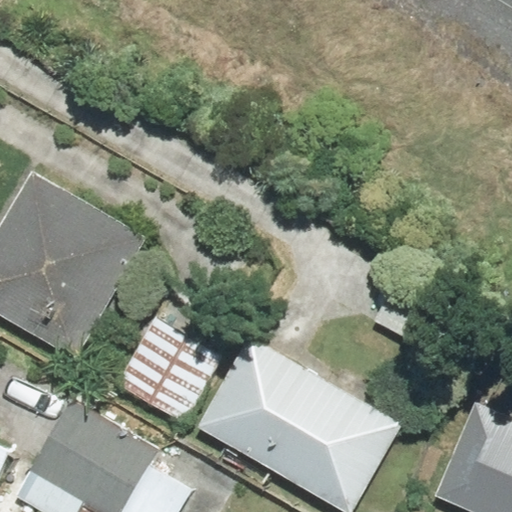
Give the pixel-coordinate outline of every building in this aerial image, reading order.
[(162,225),(45,172),(0,270),(0,305),(103,352),(162,225)] [(239,354),(168,313),(129,382),(200,423),(239,354)] [(422,419),(269,330),(217,419),(370,507),(422,419)] [(166,442),(80,391),(39,460),(125,511),(166,442)] [(511,511),(511,396),(502,392),(453,494),(492,511),(511,511)]
